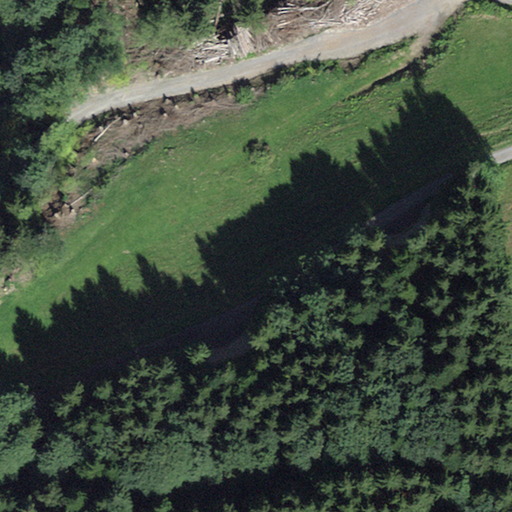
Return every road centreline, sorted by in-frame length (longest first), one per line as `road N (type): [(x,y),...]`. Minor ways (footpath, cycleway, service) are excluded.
road 1 (track): [(511,157),(470,172),(194,346),(0,419)]
road 2 (track): [(0,492),(233,502),(318,475),(511,487)]
road 3 (track): [(0,176),(123,106),(352,39),(434,0)]
